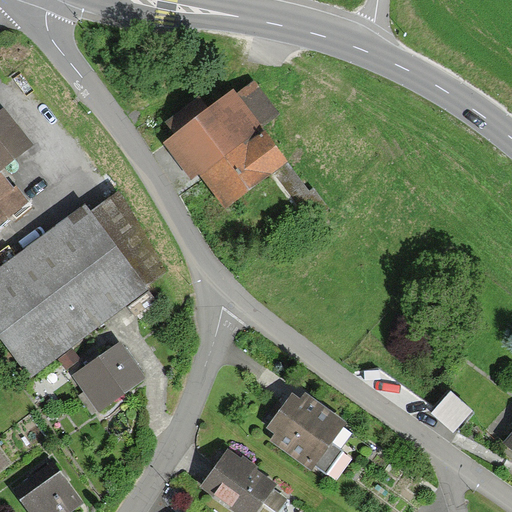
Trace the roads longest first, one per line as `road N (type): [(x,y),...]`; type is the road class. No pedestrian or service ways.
road 1 (tertiary): [(511,138),(448,91),(365,49),(141,0)]
road 2 (residential): [(231,295),(50,33),(48,0)]
road 3 (unclassified): [(231,295),(456,460)]
road 4 (residential): [(132,511),(190,404),(231,295)]
